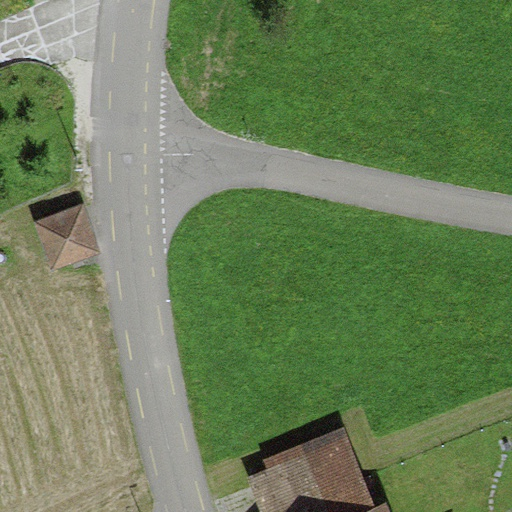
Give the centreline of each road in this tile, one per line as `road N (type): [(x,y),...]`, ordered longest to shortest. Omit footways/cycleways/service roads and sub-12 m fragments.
road 1 (residential): [(511,218),(239,156),(127,155)]
road 2 (tertiary): [(189,511),(135,283),(127,155)]
road 3 (tertiary): [(127,155),(134,0)]
